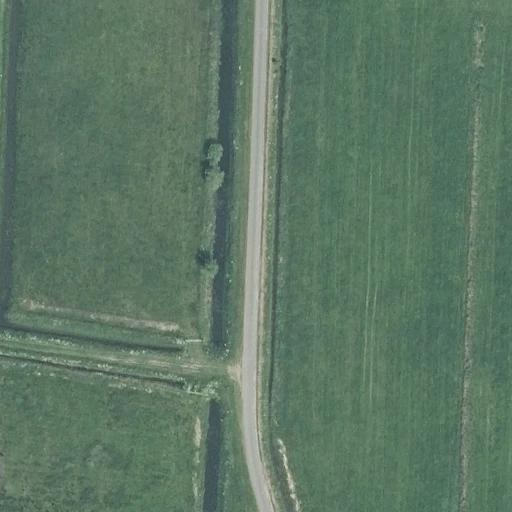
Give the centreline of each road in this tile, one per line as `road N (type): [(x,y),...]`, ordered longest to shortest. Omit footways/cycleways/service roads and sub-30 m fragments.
road 1 (unclassified): [(265,511),(246,410),(258,0)]
road 2 (track): [(0,345),(247,378)]
